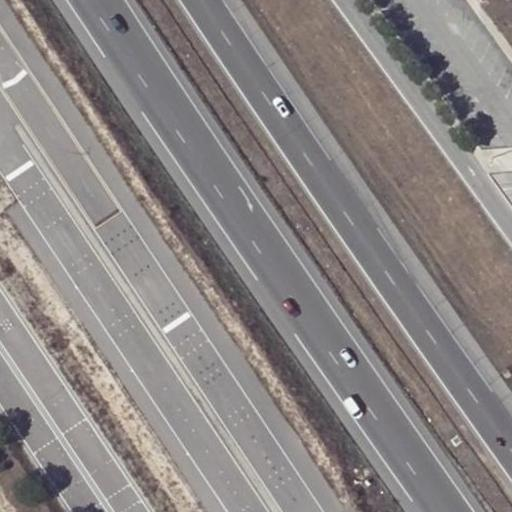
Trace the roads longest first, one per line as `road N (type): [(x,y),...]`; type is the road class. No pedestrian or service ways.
road 1 (motorway): [(95,0),(448,511)]
road 2 (motorway): [(511,438),(198,0)]
